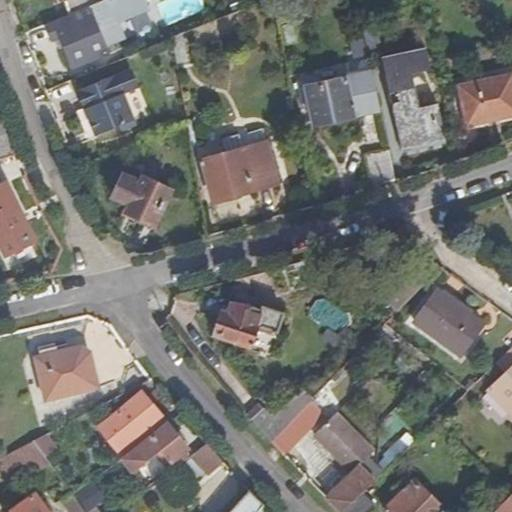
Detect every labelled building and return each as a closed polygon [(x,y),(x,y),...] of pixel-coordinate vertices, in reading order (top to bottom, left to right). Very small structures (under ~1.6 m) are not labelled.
[(63,0),(69,15),(90,7),(105,1),(104,0),(63,0)] [(109,57),(90,7),(69,15),(52,22),(71,71),(109,57)] [(362,28),(365,45),(378,43),(374,20),(362,28)] [(171,39),(175,64),(185,62),(180,35),(171,39)] [(397,103),(390,104),(399,149),(444,140),(437,105),(420,108),(414,76),(430,73),(426,50),(381,60),(388,95),(395,94),(397,103)] [(378,108),(371,73),(306,86),(313,124),(354,117),(353,113),(378,108)] [(467,122),(511,112),(511,85),(510,74),(459,85),(467,122)] [(94,137),(132,122),(114,77),(77,92),(94,137)] [(388,95),(390,104),(397,103),(395,94),(388,95)] [(275,181),(264,139),(200,159),(211,200),(275,181)] [(369,187),(392,180),(386,149),(363,154),(369,187)] [(136,208),(132,216),(154,226),(170,190),(142,178),(140,183),(122,175),(112,197),(130,206),(136,208)] [(136,208),(130,206),(127,213),(132,216),(136,208)] [(399,232),(390,235),(437,276),(444,269),(399,232)] [(399,314),(427,286),(402,263),(376,290),(399,314)] [(464,358),(487,327),(441,294),(417,324),(464,358)] [(216,338),(252,348),(258,329),(278,335),(284,315),(261,309),(259,315),(233,307),(229,318),(223,316),(216,338)] [(44,401),(96,389),(87,348),(35,360),(44,401)] [(511,352),(498,366),(508,376),(490,393),(511,415),(511,352)] [(137,437),(140,442),(164,423),(142,394),(116,415),(135,438),(137,437)] [(309,405),(317,414),(324,407),(316,398),(309,405)] [(317,414),(309,405),(285,430),(273,442),(285,455),(321,418),(317,414)] [(263,407),(251,418),(273,442),(285,430),(263,407)] [(336,489),(327,499),(340,511),(344,511),(364,494),(377,481),(374,478),(382,471),(370,458),(376,452),(338,413),(315,436),(351,475),(347,479),(336,489)] [(105,445),(116,436),(103,420),(92,429),(105,445)] [(188,450),(164,423),(140,442),(120,458),(133,474),(157,455),(167,467),(188,450)] [(393,448),(402,457),(417,443),(408,434),(393,448)] [(33,442),(40,451),(49,444),(45,436),(33,442)] [(446,511),(416,482),(386,511),(387,511),(446,511)] [(60,501),(68,511),(85,511),(72,495),(71,492),(60,501)] [(259,511),(264,507),(249,492),(230,511),(259,511)] [(369,511),(376,506),(364,494),(344,511),(369,511)] [(46,511),(35,496),(11,511),(46,511)] [(511,511),(511,497),(498,511),(511,511)]
